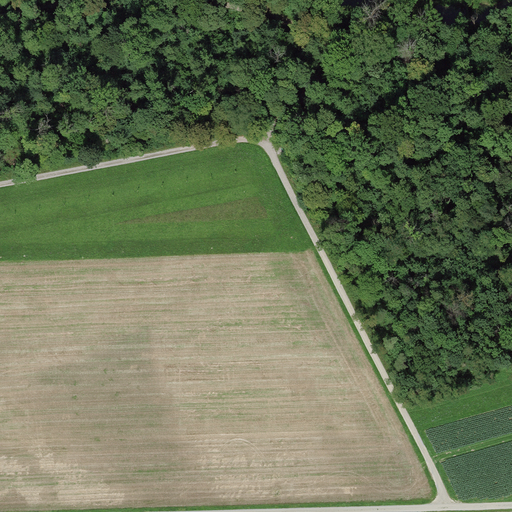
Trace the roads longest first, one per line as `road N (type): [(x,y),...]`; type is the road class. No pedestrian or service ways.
road 1 (track): [(0,184),(262,139),(439,481),(443,507)]
road 2 (track): [(511,104),(422,66),(210,0)]
road 3 (track): [(298,511),(511,504)]
road 4 (track): [(262,139),(329,70),(335,59),(326,35)]
